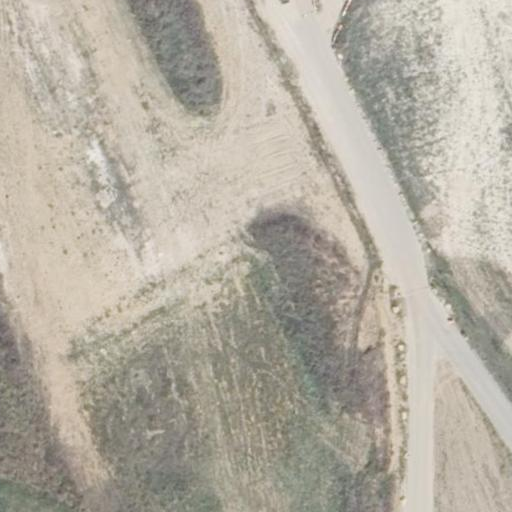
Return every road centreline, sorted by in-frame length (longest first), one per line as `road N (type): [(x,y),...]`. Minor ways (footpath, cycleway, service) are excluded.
road 1 (track): [(511,441),(423,307),(272,0)]
road 2 (track): [(422,511),(423,307)]
